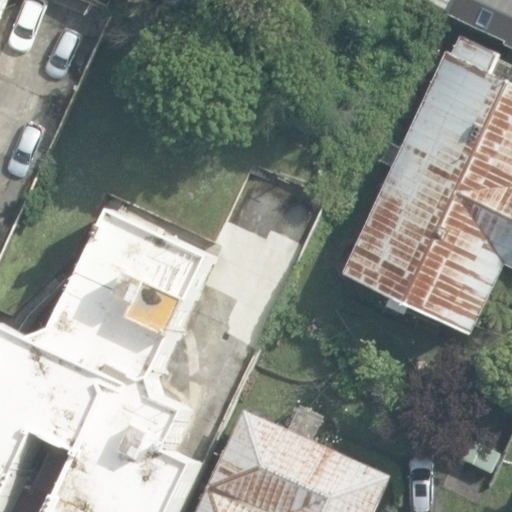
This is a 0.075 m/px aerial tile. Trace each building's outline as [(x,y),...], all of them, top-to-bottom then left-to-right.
[(0,0),(0,41),(18,0),(0,0)] [(511,47),(511,0),(468,0),(458,23),(511,47)] [(511,83),(449,55),(348,276),(477,338),(509,267),(511,268),(511,83)] [(233,254),(105,199),(57,332),(3,320),(0,328),(0,507),(12,511),(26,511),(60,443),(93,462),(64,511),(200,511),(222,464),(195,442),(212,410),(179,391),(233,254)] [(382,511),(397,482),(251,413),(212,511),(382,511)]
